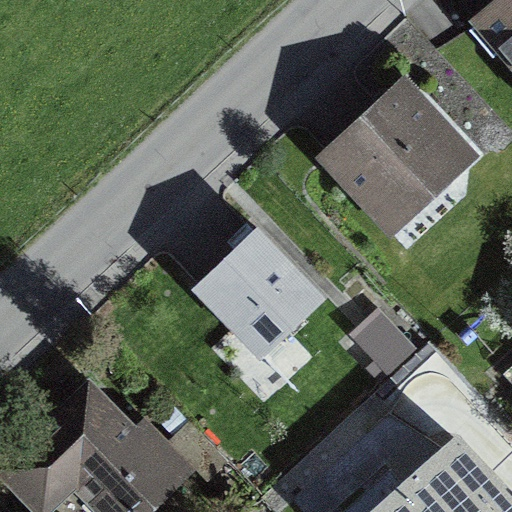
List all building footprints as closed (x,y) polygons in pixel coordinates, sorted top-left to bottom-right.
[(511,0),(502,0),(479,20),(511,57),(511,0)] [(461,151),(431,118),(404,89),(331,157),(388,218),(461,151)] [(323,297),(291,264),(257,227),(194,287),(260,357),(323,297)] [(377,311),(355,331),(389,368),(412,348),(377,311)] [(137,436),(88,387),(2,471),(41,511),(76,478),(91,494),(88,497),(102,511),(144,511),(179,479),(161,461),(171,452),(146,427),(137,436)] [(173,406),(159,420),(175,437),(190,424),(173,406)] [(374,511),(511,511),(511,500),(455,439),(374,511)]
